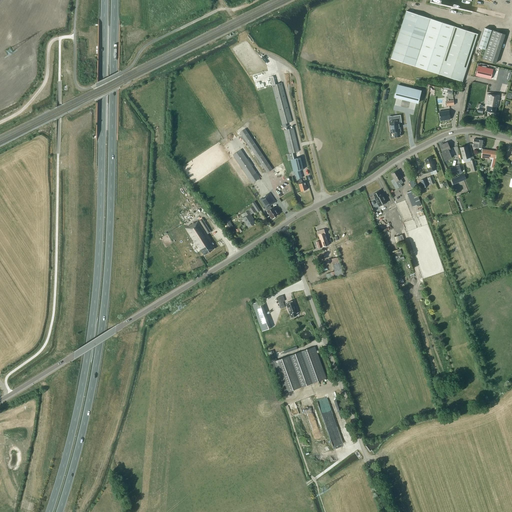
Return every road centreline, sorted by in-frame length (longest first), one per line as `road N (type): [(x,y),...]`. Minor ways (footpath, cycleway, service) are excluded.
road 1 (trunk): [(105,0),(91,333),(49,511)]
road 2 (trunk): [(59,511),(101,331),(114,0)]
road 3 (tertiary): [(0,400),(283,225)]
road 4 (tertiary): [(283,225),(451,132),(511,139)]
road 5 (unclassified): [(368,461),(283,225)]
road 6 (track): [(325,201),(298,76),(242,31)]
